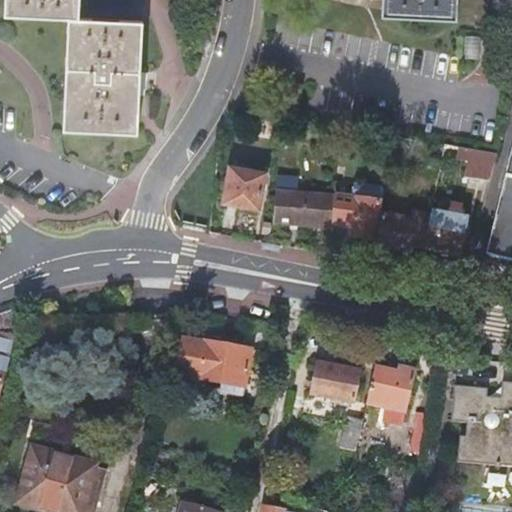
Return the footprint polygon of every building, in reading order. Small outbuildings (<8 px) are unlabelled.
[(7,0),(7,16),(71,19),(80,19),(81,0),(7,0)] [(383,0),(383,16),(456,20),(457,0),(383,0)] [(80,19),(71,19),(66,131),(140,133),(144,23),(80,19)] [(302,88),(283,84),(279,99),(299,104),(302,88)] [(472,152),(462,150),(459,161),(469,163),(472,152)] [(497,156),(472,152),(469,163),(466,178),(490,183),(497,156)] [(511,161),(490,256),(511,261),(511,161)] [(267,178),(233,171),(226,207),(260,214),(267,178)] [(298,180),(279,178),(275,224),(334,229),(336,198),(297,195),(298,180)] [(334,229),(332,256),(348,258),(351,228),(355,228),(354,238),(376,242),(384,189),(356,185),(354,199),(336,197),(336,198),(334,229)] [(450,214),(434,211),(433,215),(427,249),(461,256),(468,218),(462,216),(464,206),(452,204),(450,214)] [(383,215),(379,248),(414,253),(415,247),(427,249),(433,215),(417,213),(417,220),(388,216),(388,214),(385,214),(385,216),(383,215)] [(0,391),(14,340),(16,341),(25,307),(0,316),(0,326),(1,337),(0,336),(0,391)] [(204,343),(181,339),(172,375),(198,379),(198,381),(222,385),(245,389),(251,350),(204,342),(204,343)] [(360,374),(319,366),(313,396),(355,404),(360,374)] [(375,370),(366,406),(386,411),(384,418),(403,422),(404,415),(406,414),(415,374),(400,370),(398,376),(375,370)] [(486,399),(486,391),(454,388),(450,423),(466,425),(465,437),(459,437),(457,463),(511,468),(511,385),(501,384),(499,400),(486,399)] [(244,398),(245,389),(222,385),(220,395),(244,398)] [(94,467),(94,466),(34,450),(19,502),(55,511),(94,511),(106,470),(94,467)] [(215,511),(182,503),(179,511),(215,511)]
